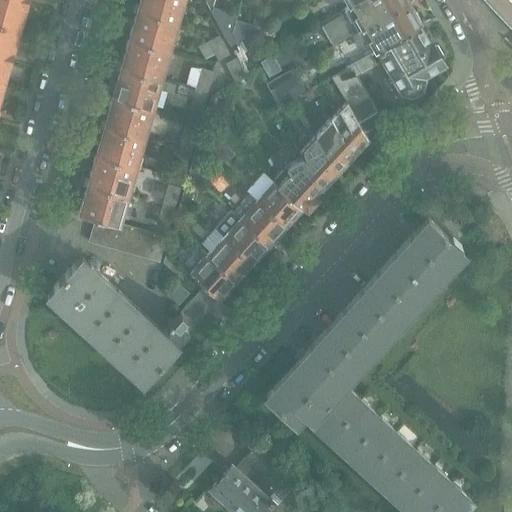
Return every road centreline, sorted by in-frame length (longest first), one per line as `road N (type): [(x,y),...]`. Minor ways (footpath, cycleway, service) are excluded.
road 1 (tertiary): [(100,449),(158,434),(188,407),(394,182)]
road 2 (tertiary): [(0,281),(78,0)]
road 3 (tertiary): [(394,182),(430,168),(475,167),(511,181)]
